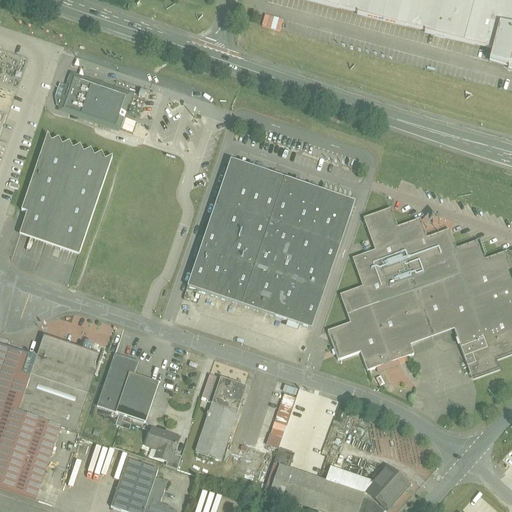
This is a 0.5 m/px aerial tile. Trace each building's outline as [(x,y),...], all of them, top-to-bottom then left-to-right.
[(511,0),(322,0),(511,51),(511,0)] [(279,32),(282,21),(263,16),(260,28),(279,32)] [(114,91),(104,88),(104,87),(76,78),(74,85),(69,99),(63,97),(59,108),(76,114),(75,115),(81,117),(82,116),(95,120),(95,122),(101,124),(102,122),(102,123),(102,122),(104,123),(105,124),(105,123),(116,127),(115,127),(116,127),(119,118),(120,117),(119,117),(120,115),(122,108),(123,109),(123,108),(126,99),(126,98),(127,96),(115,91),(114,91)] [(63,146),(60,139),(52,142),(49,135),(48,135),(22,213),(28,216),(22,234),(82,254),(115,156),(107,160),(103,153),(96,156),(93,149),(85,153),(81,146),(74,150),(70,143),(63,146)] [(347,207),(234,169),(221,207),(216,205),(188,289),(311,331),(340,246),(334,244),(347,207)] [(483,266),(476,247),(454,256),(447,237),(425,245),(418,226),(396,234),(389,215),(365,224),(375,251),(353,260),(363,288),(340,297),(350,324),(328,333),(338,362),(361,354),(368,372),(414,355),(411,346),(454,330),(471,378),(495,369),(492,360),(511,352),(511,346),(511,343),(511,342),(511,275),(506,258),(483,266)] [(29,357),(0,347),(0,488),(36,501),(61,429),(76,434),(102,357),(91,353),(94,344),(86,341),(83,350),(44,337),(37,359),(30,356),(29,357)] [(135,366),(116,359),(117,356),(116,356),(99,407),(146,424),(160,385),(132,375),(135,366)] [(246,389),(221,381),(212,406),(237,414),(246,389)] [(295,399),(284,395),(267,446),(278,450),(295,399)] [(237,414),(212,406),(196,453),(221,462),(237,414)] [(180,439),(152,430),(147,446),(161,451),(159,458),(169,461),(172,462),(174,455),(180,439)] [(295,455),(279,450),(274,465),(279,467),(289,471),(295,455)] [(111,475),(116,477),(120,467),(124,457),(112,454),(104,479),(109,481),(111,475)] [(182,458),(174,455),(172,462),(169,461),(167,467),(178,471),(182,458)] [(159,471),(128,461),(111,509),(121,511),(174,511),(170,510),(170,508),(161,505),(168,483),(156,479),(159,471)] [(274,465),(264,494),(270,496),(279,467),(274,465)] [(289,471),(279,467),(270,496),(308,509),(316,511),(317,511),(327,483),(289,471)] [(327,483),(317,511),(316,511),(308,509),(306,511),(386,511),(387,511),(374,500),(396,476),(388,469),(375,484),(332,469),(327,483)] [(396,476),(374,500),(387,511),(409,487),(396,476)]
